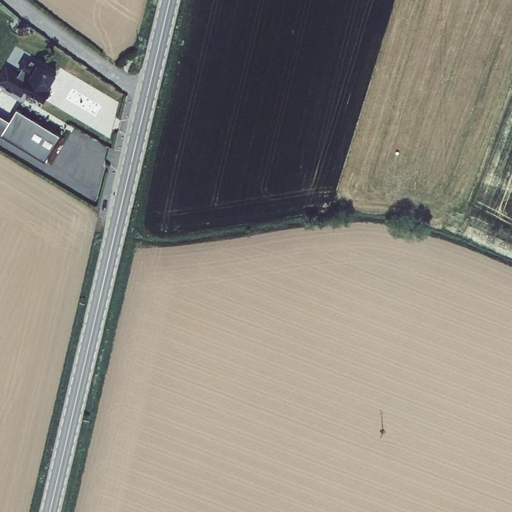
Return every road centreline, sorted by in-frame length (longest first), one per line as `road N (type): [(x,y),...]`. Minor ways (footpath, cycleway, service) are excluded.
road 1 (primary): [(49,511),(147,96)]
road 2 (unclassified): [(147,96),(24,0)]
